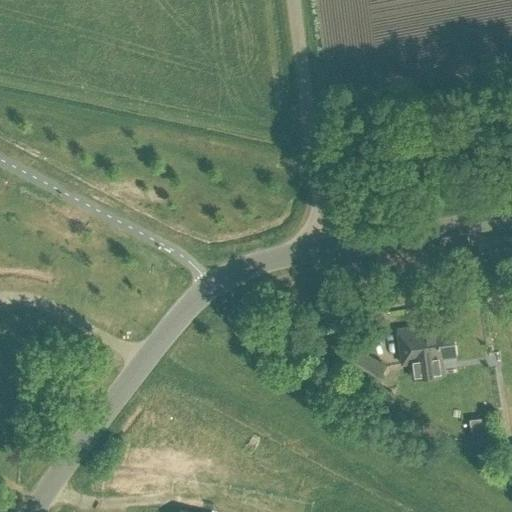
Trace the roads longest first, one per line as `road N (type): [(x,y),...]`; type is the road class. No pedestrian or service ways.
road 1 (unclassified): [(327,246),(294,0)]
road 2 (unclassified): [(143,359),(212,281),(262,259),(327,246)]
road 3 (unclassified): [(29,511),(143,359)]
road 4 (unclassified): [(327,246),(511,216)]
road 5 (residential): [(0,297),(45,301),(143,359)]
